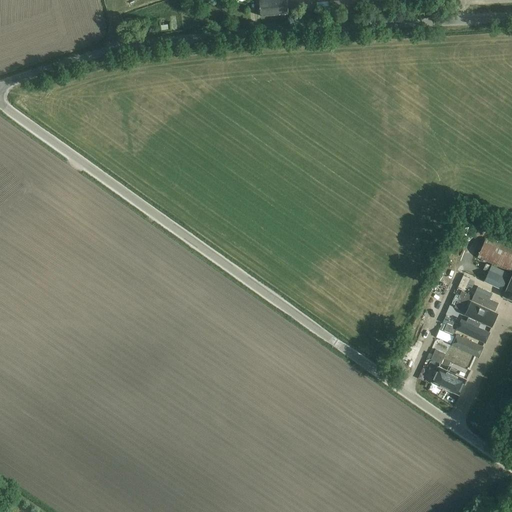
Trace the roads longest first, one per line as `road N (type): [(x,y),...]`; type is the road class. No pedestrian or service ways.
road 1 (unclassified): [(511,474),(0,102)]
road 2 (unclassified): [(0,86),(169,45),(511,16)]
road 3 (unknown): [(444,425),(494,320),(511,313)]
